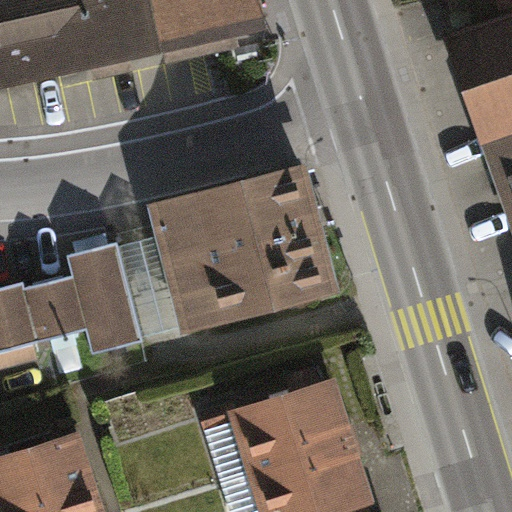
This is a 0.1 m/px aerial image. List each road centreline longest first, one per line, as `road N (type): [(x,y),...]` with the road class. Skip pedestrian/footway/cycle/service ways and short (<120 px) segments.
road 1 (secondary): [(355,78),(492,511)]
road 2 (residential): [(0,192),(126,176),(355,78)]
